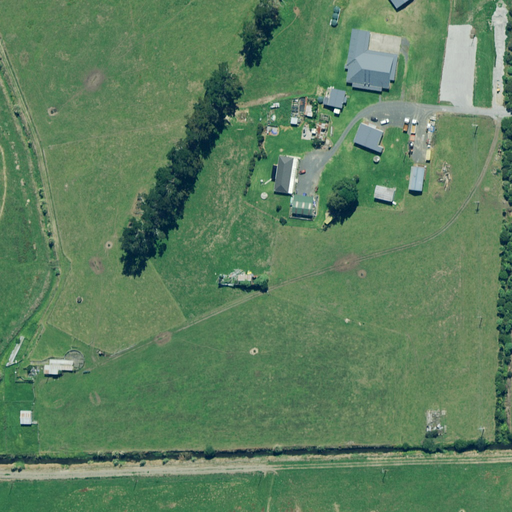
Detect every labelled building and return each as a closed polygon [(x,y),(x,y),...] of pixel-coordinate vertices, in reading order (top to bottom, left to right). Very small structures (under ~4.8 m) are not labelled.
[(398,51),(350,44),(345,80),(393,86),(398,51)] [(342,108),(344,103),(348,104),(349,97),(345,96),(346,92),(332,89),(330,97),(325,96),(323,104),(342,108)] [(315,106),(307,104),(305,115),(313,117),(315,106)] [(383,134),(362,123),(353,141),(374,152),(383,134)] [(326,126),(316,124),(314,140),(324,141),(326,126)] [(272,179),(277,180),(275,191),(293,194),(298,159),(280,157),(279,165),(274,164),(272,179)] [(423,191),(425,168),(412,167),(409,189),(423,191)] [(396,189),(377,185),(375,198),(394,202),(396,189)] [(313,197),(294,195),(292,213),(311,215),(313,197)] [(219,275),(218,284),(262,286),(262,276),(219,275)] [(73,361),(51,360),(51,366),(45,365),(44,374),(62,375),(62,370),(73,370),(73,361)] [(32,412),(22,411),(21,424),(32,424),(32,412)]
